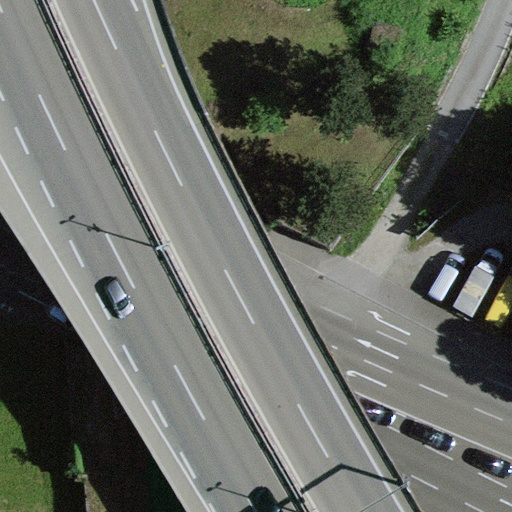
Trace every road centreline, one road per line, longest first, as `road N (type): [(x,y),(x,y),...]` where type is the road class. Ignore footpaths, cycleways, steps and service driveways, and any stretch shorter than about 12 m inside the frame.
road 1 (motorway): [(362,511),(236,306),(113,74),(83,0)]
road 2 (motorway): [(0,0),(173,360),(258,511)]
road 3 (primary): [(511,458),(89,253)]
